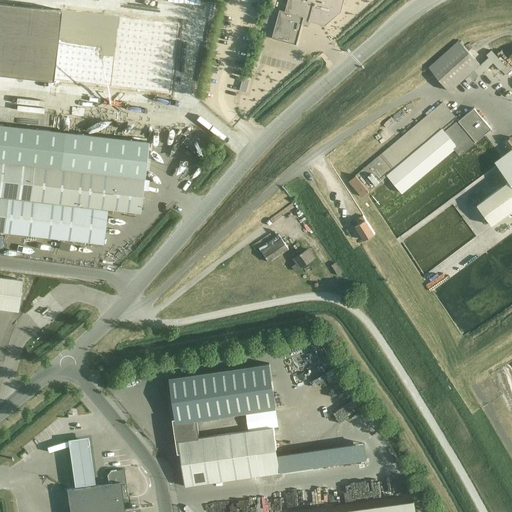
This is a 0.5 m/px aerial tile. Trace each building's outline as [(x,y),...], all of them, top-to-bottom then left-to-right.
[(346,0),(288,0),(285,11),(280,10),(272,38),(297,45),(304,19),(308,21),(308,22),(309,22),(320,25),(327,27),(343,15),(346,0)] [(0,2),(0,73),(122,87),(130,18),(0,2)] [(459,40),(429,67),(436,75),(438,77),(446,87),(450,91),(464,78),(469,83),(493,62),(505,75),(510,71),(492,50),(486,55),(488,57),(480,64),(476,60),(473,56),(469,51),(464,46),(463,45),(459,40)] [(489,75),(483,80),(486,84),(493,79),(489,75)] [(250,79),(243,77),(240,90),(247,92),(250,79)] [(460,155),(484,135),(491,128),(474,108),(459,121),(443,102),(390,147),(349,181),(362,197),(387,176),(402,193),(455,149),(460,155)] [(0,127),(0,231),(103,244),(107,209),(140,213),(148,144),(0,127)] [(182,127),(175,137),(180,141),(187,130),(182,127)] [(164,148),(172,146),(170,138),(162,141),(164,148)] [(509,181),(477,205),(492,225),(511,210),(511,149),(511,150),(511,151),(511,158),(499,168),(509,181)] [(350,156),(344,162),(351,169),(357,162),(350,156)] [(364,240),(375,233),(363,215),(356,220),(359,224),(355,226),(364,240)] [(483,234),(491,228),(485,221),(477,227),(483,234)] [(269,262),(289,249),(282,238),(262,252),(269,262)] [(295,248),(279,258),(283,264),(299,254),(295,248)] [(295,270),(314,258),(308,249),(295,258),(298,263),(292,266),(295,270)] [(0,276),(0,308),(18,311),(22,280),(0,276)] [(24,276),(23,288),(32,289),(34,278),(24,276)] [(270,364),(170,378),(176,418),(173,419),(176,441),(179,441),(200,438),(197,419),(276,408),(270,364)] [(116,412),(123,422),(128,418),(121,409),(116,412)] [(179,441),(176,441),(178,453),(181,453),(186,486),(260,475),(280,472),(279,460),(276,440),(274,428),(274,427),(254,430),(200,438),(179,441)] [(73,483),(74,488),(95,485),(94,480),(93,470),(92,458),(90,445),(89,437),(67,440),(69,449),(70,461),(72,472),(73,483)] [(74,488),(67,489),(69,505),(70,511),(69,511),(140,511),(140,509),(140,507),(125,510),(124,504),(123,496),(128,496),(126,483),(124,469),(116,470),(116,469),(111,470),(107,475),(108,483),(95,485),(74,488)] [(416,511),(415,500),(328,511),(416,511)] [(241,511),(249,511),(247,502),(239,503),(241,511)]
